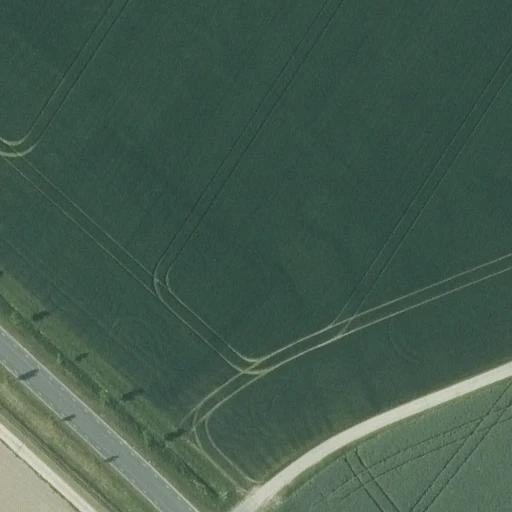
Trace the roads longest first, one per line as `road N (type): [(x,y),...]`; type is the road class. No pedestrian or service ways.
road 1 (secondary): [(178,511),(0,344)]
road 2 (track): [(88,511),(0,430)]
